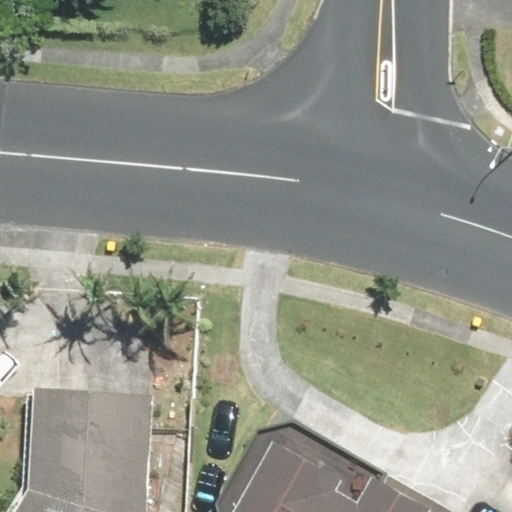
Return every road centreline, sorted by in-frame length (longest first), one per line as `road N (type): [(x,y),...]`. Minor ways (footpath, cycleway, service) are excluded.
road 1 (tertiary): [(0,160),(383,194)]
road 2 (residential): [(389,0),(383,194)]
road 3 (tertiary): [(383,194),(511,240)]
